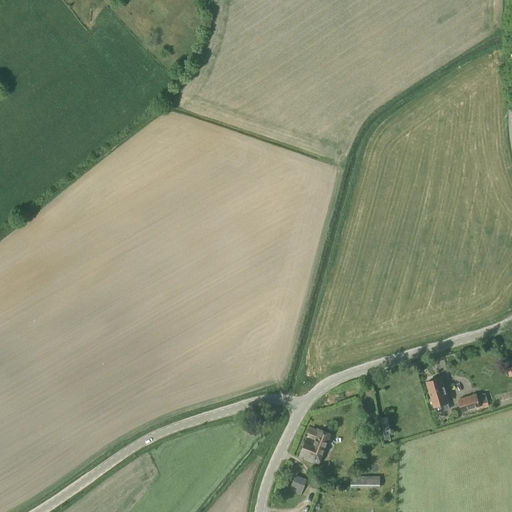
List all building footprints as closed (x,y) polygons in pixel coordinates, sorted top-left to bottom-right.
[(429,382),(427,382),(435,408),(448,404),(445,395),(447,395),(444,386),(443,386),(440,379),(434,380),(432,379),(430,380),(429,382)] [(476,396),(479,407),(479,409),(488,406),(484,394),(476,396)] [(479,407),(476,396),(476,395),(458,400),(461,412),(479,407)] [(380,419),(383,434),(390,433),(388,417),(380,419)] [(299,457),(318,464),(330,434),(319,430),(319,431),(310,428),(299,457)] [(289,491),(301,496),(307,480),(295,475),(289,491)] [(351,477),(351,487),(378,487),(378,477),(351,477)]
